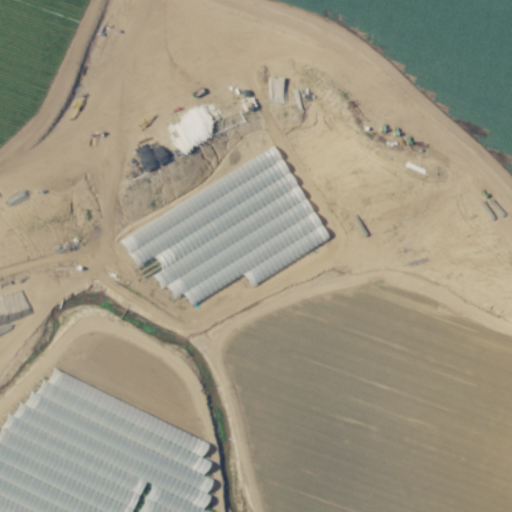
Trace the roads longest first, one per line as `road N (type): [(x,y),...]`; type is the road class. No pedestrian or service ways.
road 1 (track): [(511,328),(385,276),(366,276),(262,310),(215,351)]
road 2 (track): [(253,0),(364,50),(511,187)]
road 3 (track): [(511,487),(228,393)]
road 4 (track): [(136,0),(103,79),(63,131),(0,170)]
road 5 (track): [(96,0),(45,112),(0,154)]
road 6 (track): [(215,351),(250,511)]
